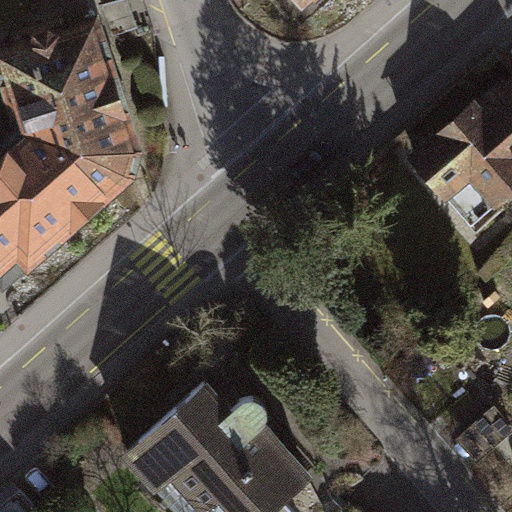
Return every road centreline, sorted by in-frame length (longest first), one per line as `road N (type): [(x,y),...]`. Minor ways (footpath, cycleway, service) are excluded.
road 1 (residential): [(252,203),(302,313),(475,511)]
road 2 (secondary): [(0,427),(252,203)]
road 3 (secondary): [(252,203),(480,0)]
road 4 (residential): [(187,0),(252,203)]
